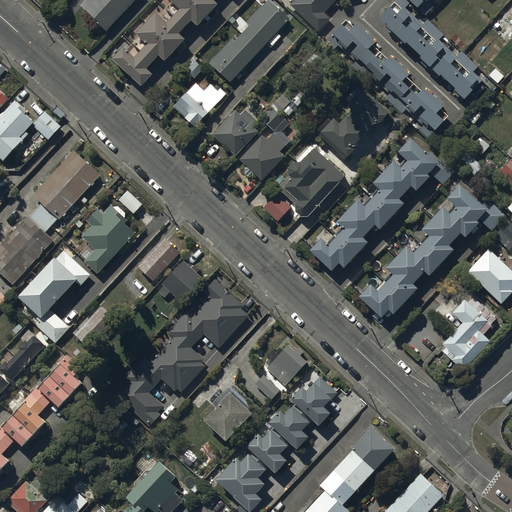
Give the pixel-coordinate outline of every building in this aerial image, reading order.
[(79,0),(105,24),(128,0),(79,0)] [(176,0),(178,1),(165,14),(154,4),(134,25),(145,35),(132,48),(121,37),(109,50),(139,79),(151,66),(145,60),(157,48),(163,53),(183,31),(176,25),(189,11),(195,17),(211,0),(176,0)] [(228,77),(288,14),(273,0),(262,0),(245,18),(248,21),(234,36),(231,33),(208,58),(228,77)] [(291,0),(290,1),(317,25),(326,15),(321,9),(329,0),(291,0)] [(388,0),(384,0),(376,10),(383,16),(381,18),(402,37),(404,35),(416,46),(414,48),(437,69),(438,68),(453,81),(451,83),(462,92),(479,74),(473,68),(477,64),(460,49),(456,54),(436,36),(440,32),(426,19),(422,24),(401,4),(405,0),(404,0),(394,0),(392,3),(388,0)] [(413,0),(425,11),(433,2),(430,0),(413,0)] [(425,134),(444,113),(438,107),(444,100),(418,77),(414,81),(403,71),(407,66),(384,46),(379,51),(366,40),(370,36),(351,19),(345,25),(338,18),(331,26),(342,36),(349,29),(357,36),(349,45),(362,56),(353,66),(364,76),(369,71),(389,89),(384,95),(398,107),(403,102),(425,121),(419,128),(425,134)] [(166,89),(174,98),(185,87),(176,79),(166,89)] [(195,79),(172,102),(194,123),(226,90),(220,84),(217,88),(210,81),(203,88),(195,79)] [(391,114),(359,83),(345,98),(355,108),(341,123),(336,118),(319,135),(345,160),(356,149),(354,146),(379,121),(381,123),(391,114)] [(25,106),(14,95),(0,109),(0,153),(2,156),(28,129),(24,126),(34,116),(24,107),(25,106)] [(59,122),(44,108),(32,122),(47,136),(59,122)] [(241,115),(236,110),(213,134),(236,156),(260,131),(255,127),(259,123),(246,110),(241,115)] [(269,138),(263,133),(241,157),(264,179),(288,154),(283,150),(287,146),(274,134),(269,138)] [(312,250),(332,268),(339,261),(344,266),(367,242),(362,237),(375,224),(380,229),(404,203),(399,198),(411,186),(417,191),(431,176),(429,174),(440,163),(411,136),(397,151),(407,160),(401,167),(394,160),(373,182),(381,189),(365,206),(358,200),(338,221),(345,228),(329,246),(322,239),(312,250)] [(480,146),(474,151),(480,158),(490,147),(480,138),(476,143),(480,146)] [(100,171),(73,146),(32,190),(59,215),(100,171)] [(346,177),(314,147),(300,161),(293,162),(288,166),(288,174),(292,178),(283,186),(297,201),(295,204),(296,211),(302,216),(308,216),(346,177)] [(467,156),(459,165),(474,178),(482,169),(467,156)] [(511,165),(510,163),(499,176),(511,187),(511,165)] [(361,297),(381,316),(388,308),(393,313),(415,289),(411,285),(423,271),(429,277),(453,251),(448,246),(460,233),(465,239),(480,223),(478,221),(488,210),(459,183),(445,198),(456,208),(449,214),(442,208),(422,230),(429,237),(414,254),(406,247),(386,268),(394,276),(377,293),(370,287),(361,297)] [(143,204),(128,190),(119,200),(134,214),(143,204)] [(278,222),(292,207),(276,193),(263,207),(278,222)] [(58,215),(41,200),(30,213),(46,228),(58,215)] [(127,218),(111,203),(103,212),(98,207),(86,220),(91,224),(81,235),(95,248),(84,261),(97,273),(136,232),(124,221),(127,218)] [(54,236),(27,211),(0,240),(0,268),(13,280),(54,236)] [(495,235),(511,249),(511,248),(511,221),(509,220),(495,235)] [(179,249),(164,234),(137,263),(152,277),(179,249)] [(52,249),(16,290),(39,311),(73,274),(80,281),(90,270),(63,246),(57,253),(52,249)] [(511,270),(490,249),(468,271),(503,304),(511,294),(511,270)] [(204,275),(182,256),(161,280),(164,282),(158,289),(164,295),(170,289),(182,299),(204,275)] [(244,305),(216,281),(206,292),(212,298),(194,318),(187,312),(169,332),(175,337),(152,363),(146,358),(128,378),(133,383),(119,399),(150,427),(162,415),(160,412),(164,407),(149,393),(163,378),(177,391),(179,388),(183,391),(206,366),(202,363),(205,360),(191,348),(205,333),(220,346),(248,315),(241,309),(244,305)] [(488,321),(466,301),(453,314),(464,324),(444,345),(456,357),(453,360),(464,370),(490,342),(479,331),(488,321)] [(43,347),(33,338),(1,372),(11,382),(43,347)] [(308,362),(288,345),(267,369),(287,386),(308,362)] [(63,349),(0,419),(0,459),(6,453),(2,449),(15,434),(21,439),(43,414),(38,410),(51,396),(58,402),(82,375),(78,371),(82,366),(63,349)] [(0,393),(9,384),(0,374),(0,393)] [(281,391),(264,375),(255,385),(272,400),(281,391)] [(303,387),(291,400),(320,425),(330,414),(324,409),(338,392),(320,377),(308,391),(303,387)] [(228,441),(253,414),(231,393),(205,420),(228,441)] [(280,411),(269,424),(297,449),(309,437),(303,432),(311,423),(293,407),(285,416),(280,411)] [(392,444),(369,423),(318,479),(323,483),(297,511),(342,511),(349,505),(341,499),(392,444)] [(259,434),(248,447),(276,473),(287,460),(281,455),(290,446),(272,430),(264,439),(259,434)] [(198,455),(188,447),(182,456),(191,463),(198,455)] [(237,457),(216,479),(252,511),(263,500),(257,494),(266,484),(260,478),(267,470),(250,454),(242,462),(237,457)] [(176,472),(160,457),(126,493),(131,498),(117,511),(147,511),(148,511),(142,506),(149,499),(159,508),(161,506),(167,511),(168,511),(181,499),(175,493),(180,488),(170,478),(176,472)] [(423,511),(442,491),(420,471),(382,511),(423,511)] [(31,481),(25,475),(5,498),(20,511),(31,511),(46,496),(41,492),(46,487),(35,477),(31,481)] [(88,497),(79,489),(67,503),(63,499),(57,506),(50,500),(39,511),(76,511),(77,511),(76,510),(88,497)]
